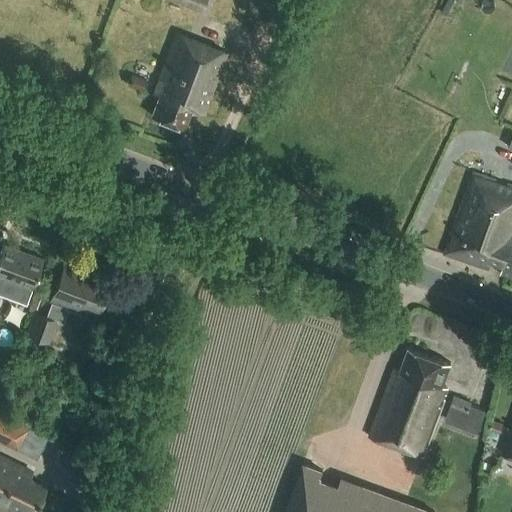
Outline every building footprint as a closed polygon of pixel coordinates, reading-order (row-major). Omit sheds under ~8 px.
[(150,115),(183,127),(190,109),(202,114),(227,49),(177,30),(152,94),(157,96),(150,115)] [(143,92),(147,80),(130,75),(126,86),(143,92)] [(511,180),(477,168),(454,231),(458,233),(454,243),(450,242),(447,250),(491,266),(495,256),(507,261),(503,271),(511,274),(511,180)] [(30,289),(43,258),(3,242),(0,251),(0,282),(5,284),(7,279),(30,289)] [(96,313),(107,284),(64,267),(50,301),(65,308),(68,302),(96,313)] [(32,312),(24,334),(47,342),(55,319),(32,312)] [(394,368),(368,435),(421,456),(447,388),(441,386),(450,363),(408,347),(399,370),(394,368)] [(467,413),(471,401),(454,395),(449,406),(467,413)] [(69,409),(61,424),(86,436),(93,421),(69,409)] [(30,427),(0,413),(0,442),(19,451),(30,427)] [(503,423),(492,419),(488,429),(499,433),(503,423)] [(511,458),(511,427),(501,455),(511,458)] [(0,502),(20,511),(34,511),(47,485),(31,477),(34,470),(0,453),(0,502)] [(324,469),(303,461),(283,511),(434,511),(436,510),(341,475),(338,483),(321,477),(324,469)]
